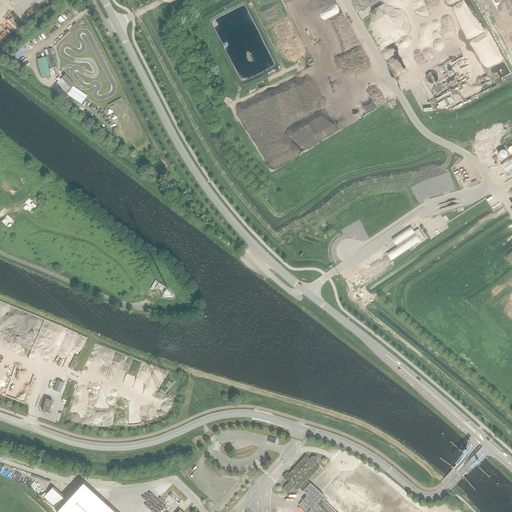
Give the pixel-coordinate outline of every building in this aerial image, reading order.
[(50,68),(57,67),(53,48),(45,50),(47,57),(37,59),(42,78),(51,75),(48,64),(49,64),(50,68)] [(58,82),(67,93),(77,84),(68,74),(58,82)] [(438,102),(441,108),(451,104),(449,98),(438,102)] [(511,155),(500,164),(507,173),(511,169),(511,155)] [(391,247),(361,267),(368,279),(399,259),(391,247)] [(164,286),(158,283),(155,288),(161,291),(164,286)] [(63,393),(66,383),(59,381),(56,391),(63,393)] [(53,401),(46,399),(44,405),(42,411),(49,413),(51,407),(50,407),(53,401)] [(287,479),(290,481),(285,487),(284,487),(284,488),(284,489),(284,490),(284,491),(285,491),(285,492),(286,493),(287,493),(288,493),(289,493),(289,492),(290,492),(294,488),(296,490),(299,488),(307,496),(299,505),(306,511),(336,511),(322,498),(324,496),(308,481),(320,468),(316,464),(317,463),(317,462),(318,462),(318,461),(318,460),(318,459),(318,458),(317,458),(317,457),(316,457),(315,457),(315,456),(314,456),(313,457),(312,457),(311,458),(310,459),(307,455),(289,474),(288,473),(285,475),(288,478),(287,479)] [(452,468),(451,468),(463,479),(464,479),(464,478),(465,477),(453,466),(452,467),(451,467),(452,468)] [(354,484),(360,478),(361,478),(363,476),(361,474),(363,473),(361,470),(356,476),(351,481),(354,484)] [(113,511),(83,484),(56,511),(113,511)] [(113,503),(118,507),(127,497),(123,493),(113,503)]
